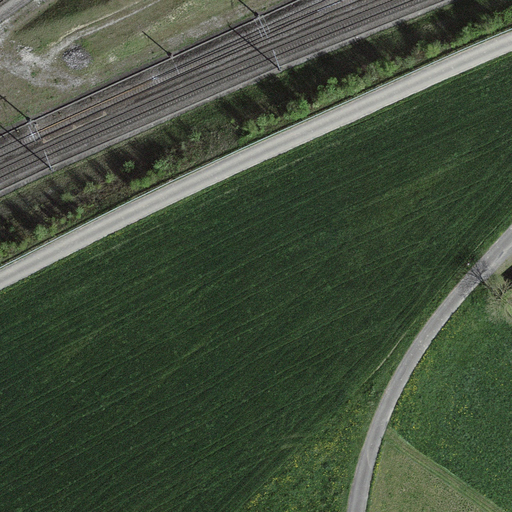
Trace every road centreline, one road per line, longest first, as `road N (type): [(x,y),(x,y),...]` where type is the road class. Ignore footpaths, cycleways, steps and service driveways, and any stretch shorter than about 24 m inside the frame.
road 1 (unclassified): [(0,279),(244,158),(511,40)]
road 2 (unclassified): [(356,511),(371,445),(405,369),(511,236)]
road 3 (track): [(151,0),(34,65)]
